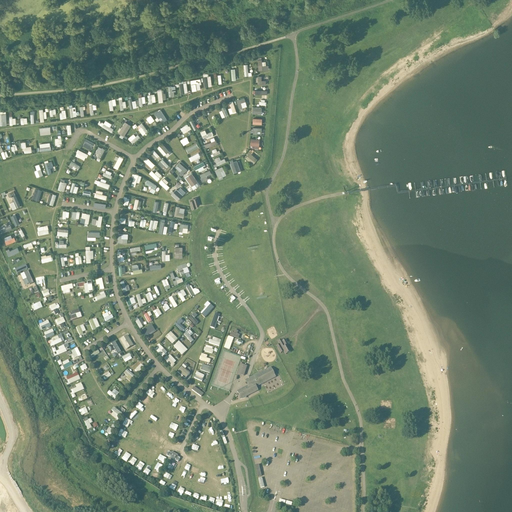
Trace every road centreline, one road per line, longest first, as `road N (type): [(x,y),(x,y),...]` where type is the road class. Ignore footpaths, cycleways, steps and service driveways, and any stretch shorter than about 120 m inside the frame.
road 1 (track): [(0,271),(86,448),(190,511)]
road 2 (track): [(0,329),(14,370),(16,416),(1,467)]
